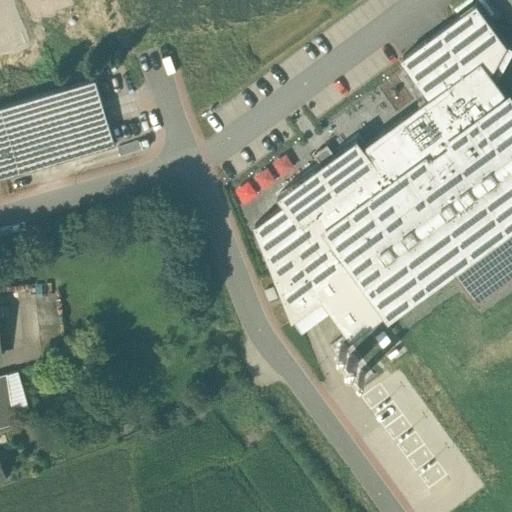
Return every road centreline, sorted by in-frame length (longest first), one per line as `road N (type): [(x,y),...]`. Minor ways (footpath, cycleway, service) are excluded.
road 1 (residential): [(386,511),(257,328),(189,164)]
road 2 (unknown): [(297,378),(369,414),(413,425),(448,449),(452,476),(421,511)]
road 3 (residential): [(0,216),(189,164)]
